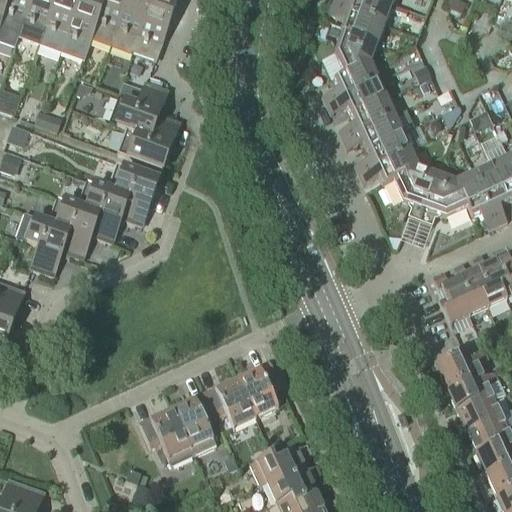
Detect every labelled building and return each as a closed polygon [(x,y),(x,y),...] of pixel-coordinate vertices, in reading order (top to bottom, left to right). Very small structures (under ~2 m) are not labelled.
[(0,34),(16,40),(31,0),(6,0),(0,18),(0,34)] [(37,47),(54,0),(31,0),(16,40),(37,47)] [(58,55),(77,0),(54,0),(37,47),(58,55)] [(100,7),(99,6),(82,0),(77,0),(58,55),(80,63),(88,43),(87,42),(100,7)] [(108,50),(126,0),(101,0),(99,6),(100,7),(87,42),(88,43),(108,50)] [(129,58),(150,0),(148,0),(126,0),(108,50),(129,58)] [(173,9),(150,0),(129,58),(152,66),(173,9)] [(383,29),(390,9),(366,0),(351,0),(349,6),(334,0),(332,0),(329,9),(383,29)] [(366,0),(390,9),(393,0),(366,0)] [(375,50),(383,29),(329,9),(325,19),(342,26),(338,36),(375,50)] [(369,67),(375,50),(338,36),(328,32),(324,43),(336,48),(332,58),(342,80),(369,67)] [(377,86),(369,67),(342,80),(332,84),(336,92),(320,100),(324,110),(377,86)] [(385,103),(377,86),(324,110),(329,119),(345,112),(348,120),(385,103)] [(154,119),(155,119),(164,95),(142,87),(134,109),(115,102),(106,127),(123,133),(145,141),(154,119)] [(12,106),(0,101),(0,115),(8,118),(12,106)] [(393,121),(385,103),(348,120),(352,128),(336,135),(340,145),(393,121)] [(176,127),(155,119),(154,119),(145,141),(123,133),(114,158),(159,174),(176,127)] [(401,138),(393,121),(340,145),(345,154),(361,147),(365,155),(401,138)] [(12,129),(8,146),(25,150),(28,133),(12,129)] [(409,135),(401,138),(365,155),(369,163),(352,171),(356,180),(409,156),(417,152),(409,135)] [(0,172),(15,178),(21,161),(5,156),(0,171),(0,172)] [(417,172),(409,156),(356,180),(360,189),(377,181),(380,189),(391,184),(417,172)] [(511,175),(506,161),(488,169),(506,206),(511,203),(511,175)] [(19,178),(29,179),(31,164),(20,163),(19,178)] [(113,168),(104,193),(104,194),(124,202),(117,222),(117,223),(138,230),(156,184),(113,168)] [(506,206),(488,169),(471,177),(495,231),(506,226),(498,210),(506,206)] [(418,225),(435,179),(417,172),(391,184),(400,205),(411,209),(407,220),(418,225)] [(495,231),(471,177),(453,185),(465,212),(470,222),(478,218),(486,235),(495,231)] [(465,212),(453,185),(435,179),(418,225),(430,229),(434,218),(445,221),(465,212)] [(104,194),(104,193),(83,185),(75,210),(83,213),(82,214),(94,218),(87,240),(108,247),(117,223),(117,222),(124,202),(104,194)] [(83,213),(75,210),(54,202),(46,226),(53,229),(53,230),(64,234),(57,256),(78,264),(87,240),(94,218),(82,214),(83,213)] [(46,226),(23,217),(13,244),(36,252),(28,273),(48,280),(57,256),(64,234),(53,230),(53,229),(46,226)] [(511,265),(509,260),(494,267),(504,289),(498,291),(505,305),(511,302),(511,265)] [(504,289),(494,267),(484,272),(479,263),(470,267),(475,276),(476,276),(486,297),(480,300),(487,314),(505,305),(498,291),(504,289)] [(476,276),(475,276),(465,281),(461,271),(451,276),(456,285),(457,285),(467,306),(461,309),(468,323),(487,314),(480,300),(486,297),(476,276)] [(457,285),(456,285),(446,290),(442,280),(431,286),(437,298),(441,296),(444,303),(437,306),(448,332),(468,323),(461,309),(467,306),(457,285)] [(22,296),(0,287),(0,340),(4,342),(22,296)] [(434,371),(444,393),(466,383),(469,391),(483,384),(482,382),(476,370),(487,365),(483,355),(471,361),(472,363),(459,368),(456,361),(434,371)] [(249,379),(235,385),(252,422),(275,412),(268,398),(279,393),(267,366),(247,375),(249,379)] [(493,377),(482,382),(483,384),(469,391),(466,383),(444,393),(454,415),(476,405),(480,412),(493,406),(486,392),(497,386),(493,377)] [(252,422),(235,385),(221,392),(219,388),(200,396),(213,423),(223,418),(230,433),(252,422)] [(213,423),(200,396),(183,404),(184,408),(169,415),(190,460),(214,449),(203,427),(213,423)] [(500,421),(493,406),(480,412),(476,405),(454,415),(465,438),(500,421)] [(190,460),(169,415),(156,421),(155,417),(136,426),(148,453),(159,448),(169,470),(190,460)] [(492,442),(506,435),(500,421),(465,438),(475,459),(496,450),(492,442)] [(511,459),(511,447),(506,435),(492,442),(496,450),(475,459),(485,481),(506,471),(503,464),(511,459)] [(270,458),(247,469),(257,490),(265,487),(279,480),(281,486),(305,475),(305,474),(299,462),(309,458),(305,449),(294,454),(295,456),(273,466),(270,458)] [(511,459),(503,464),(506,471),(485,481),(495,503),(511,495),(511,459)] [(315,470),(305,474),(305,475),(281,486),(279,480),(265,487),(274,507),(289,501),(292,508),(315,497),(309,483),(319,479),(315,470)] [(129,473),(127,479),(124,485),(135,489),(140,477),(129,473)] [(35,511),(41,497),(8,485),(0,506),(0,511),(35,511)] [(511,511),(511,495),(495,503),(499,511),(511,511)] [(320,511),(322,511),(315,497),(292,508),(289,501),(274,507),(276,511),(320,511)]
